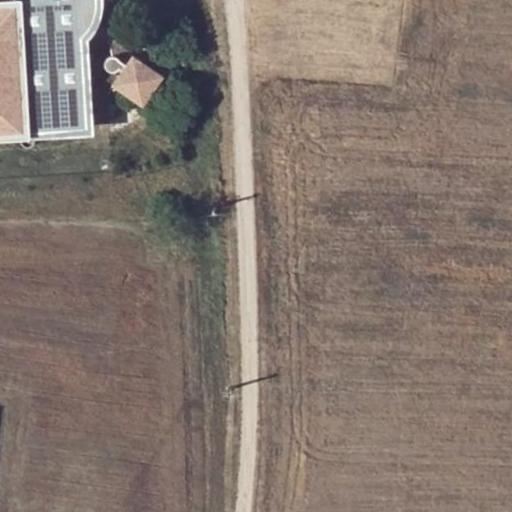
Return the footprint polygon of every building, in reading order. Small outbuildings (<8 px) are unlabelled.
[(77,36),(75,0),(0,0),(0,132),(82,128),(77,36)] [(90,9),(90,0),(75,0),(77,36),(82,29),(86,23),(90,9)] [(103,41),(124,54),(126,52),(128,48),(104,33),(103,41)] [(141,108),(162,75),(126,52),(124,54),(103,41),(102,51),(109,54),(107,54),(105,56),(104,58),(104,60),(104,62),(105,64),(107,66),(109,66),(111,66),(113,65),(115,64),(116,61),(116,59),(115,57),(121,61),(106,86),(141,108)] [(14,143),(12,145),(11,146),(11,150),(11,153),(12,156),(13,158),(16,160),(19,162),(22,162),(25,162),(28,160),(32,156),(33,154),(33,150),(32,147),(31,145),(28,143),(26,141),(23,140),(20,140),(17,141),(14,143)]
